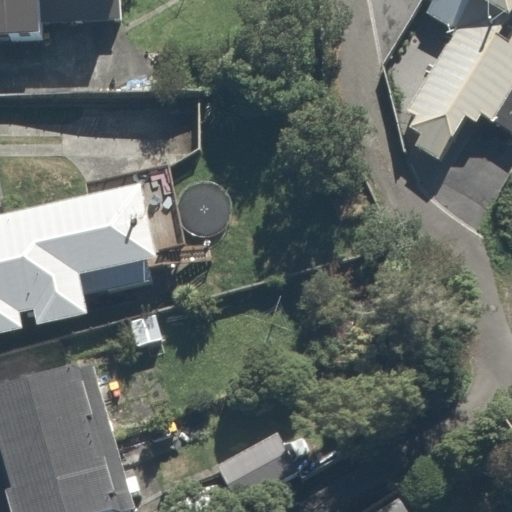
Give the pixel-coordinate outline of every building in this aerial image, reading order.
[(134,18),(134,0),(0,0),(0,64),(60,66),(62,15),(134,18)] [(511,0),(422,0),(412,17),(457,46),(404,130),(434,149),(423,165),(454,185),(492,123),(511,135),(511,0)] [(181,289),(166,203),(17,229),(10,186),(0,187),(0,360),(107,342),(100,303),(181,289)] [(148,511),(99,367),(0,400),(0,501),(3,511),(148,511)] [(290,435),(219,470),(240,511),(269,511),(317,488),(290,435)]
